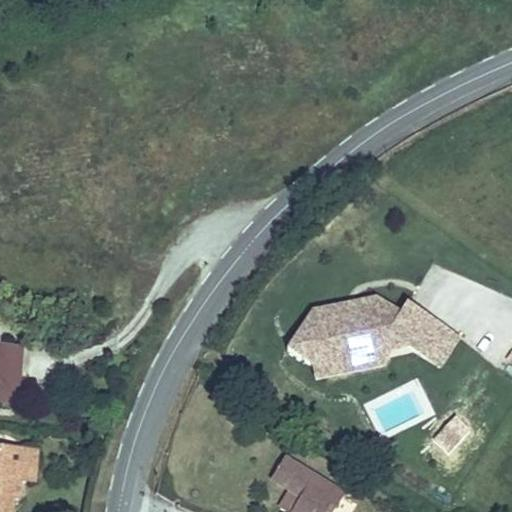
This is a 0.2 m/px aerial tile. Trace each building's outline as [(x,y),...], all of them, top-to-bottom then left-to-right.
[(426,359),(446,328),(408,304),(400,316),(377,301),(364,303),(358,312),(344,315),(342,308),(313,314),(288,353),(321,373),(329,360),(367,352),(375,357),(389,336),(426,359)] [(358,312),(364,303),(342,308),(344,315),(358,312)] [(440,368),(460,337),(446,328),(426,359),(440,368)] [(316,381),(383,367),(399,343),(389,336),(375,357),(367,352),(329,360),(321,373),(316,381)] [(0,401),(18,403),(22,347),(0,345),(0,401)] [(451,447),(464,433),(452,423),(440,437),(451,447)] [(0,511),(12,511),(13,500),(20,500),(21,480),(23,450),(0,448),(0,511)] [(36,482),(38,452),(23,450),(21,480),(36,482)] [(335,511),(345,496),(285,460),(273,480),(292,492),(302,498),(293,511),(335,511)] [(287,511),(293,511),(302,498),(292,492),(282,508),(287,511)]
